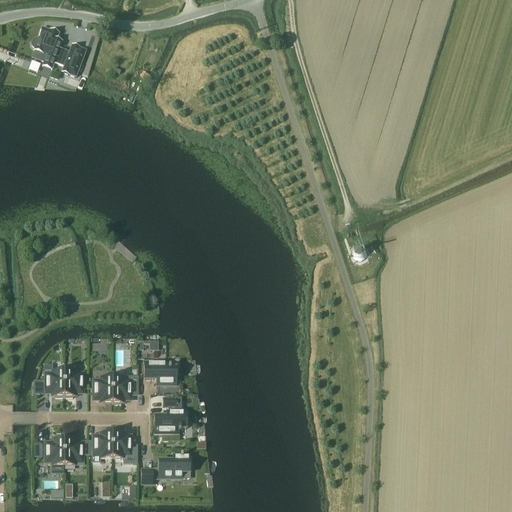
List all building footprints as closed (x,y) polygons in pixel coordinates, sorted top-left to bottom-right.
[(49,32),(42,29),(38,41),(37,40),(36,40),(35,40),(34,40),(34,41),(33,41),(32,42),(31,43),(31,44),(31,45),(31,46),(31,47),(32,48),(32,49),(33,49),(33,50),(34,50),(33,52),(34,52),(32,59),(52,67),(54,64),(63,68),(61,74),(75,79),(86,52),(71,46),(68,53),(59,50),(61,45),(62,44),(62,43),(61,43),(56,41),(59,35),(49,31),(49,32)] [(148,76),(143,73),(140,78),(145,81),(148,76)] [(374,267),(379,265),(369,247),(364,250),(362,248),(360,248),(358,248),(356,248),(354,250),(353,251),(352,252),(352,254),(352,256),(353,259),(354,261),(356,262),(359,263),(361,263),(363,262),(364,261),(366,259),(366,258),(367,255),(368,257),(367,259),(369,262),(371,262),(374,267)] [(356,279),(358,287),(372,284),(370,276),(356,279)] [(168,368),(168,364),(143,364),(143,381),(156,381),(156,387),(176,387),(176,370),(170,370),(170,368),(168,368)] [(62,400),(64,400),(63,372),(51,372),(51,375),(44,375),(44,395),(51,395),(51,398),(54,398),(54,400),(62,400)] [(63,372),(64,400),(65,400),(72,400),(72,398),(75,398),(75,395),(82,395),(82,375),(75,375),(75,372),(63,372)] [(102,407),(111,407),(111,379),(99,379),(99,382),(92,382),(92,402),(99,402),(99,405),(102,405),(102,407)] [(111,379),(111,407),(120,407),(120,405),(123,405),(123,402),(130,402),(130,382),(123,382),(123,379),(111,379)] [(175,401),(162,401),(162,409),(168,409),(168,413),(181,413),(181,399),(175,399),(175,401)] [(166,419),(153,419),(153,436),(161,436),(161,444),(171,444),(178,444),(178,432),(180,432),(180,430),(186,430),(186,413),(181,413),(168,413),(166,413),(166,419)] [(99,437),(92,437),(92,448),(92,457),(92,465),(99,465),(99,461),(111,461),(111,432),(102,432),(102,434),(99,434),(99,437)] [(120,432),(111,432),(111,461),(123,461),(123,457),(130,457),(130,437),(123,437),(123,434),(120,434),(120,432)] [(51,444),(44,444),(44,464),(51,464),(51,476),(63,476),(63,467),(63,439),(54,439),(54,441),(51,441),(51,444)] [(72,439),(63,439),(63,467),(75,467),(75,464),(82,464),(82,444),(75,444),(75,441),(72,441),(72,439)] [(157,471),(152,471),(152,480),(182,480),(182,474),(189,474),(189,457),(182,457),(182,456),(180,456),(180,457),(172,457),(172,463),(157,463),(157,471)] [(152,471),(140,471),(140,487),(152,487),(152,480),(152,471)] [(62,492),(50,492),(50,500),(62,500),(62,492)]
